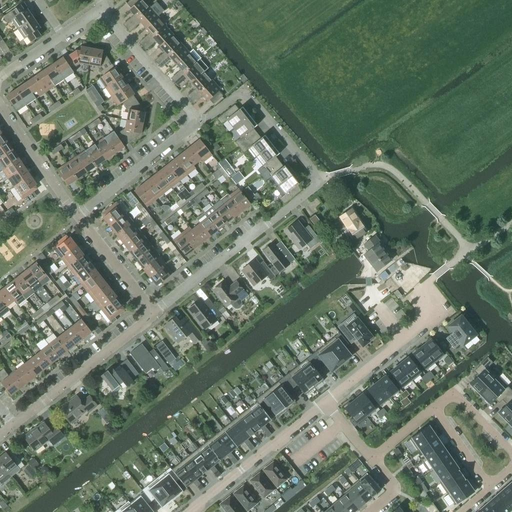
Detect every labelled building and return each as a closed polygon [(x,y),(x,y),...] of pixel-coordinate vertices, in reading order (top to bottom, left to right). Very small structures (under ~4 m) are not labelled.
[(133,16),(122,26),(125,30),(149,8),(141,0),(140,0),(139,1),(138,0),(130,0),(126,5),(130,9),(128,11),(133,16)] [(149,8),(125,30),(129,34),(140,24),(144,29),(157,17),(163,12),(161,13),(155,6),(157,5),(155,3),(149,8)] [(23,5),(3,18),(7,24),(11,21),(17,30),(33,20),(26,10),(25,11),(21,6),(23,5)] [(149,34),(138,44),(141,48),(165,27),(166,27),(165,26),(157,17),(144,29),(149,34)] [(33,20),(17,30),(24,40),(26,38),(30,44),(40,37),(36,31),(39,29),(33,20)] [(165,27),(141,48),(145,51),(155,43),(159,48),(172,36),(165,27)] [(164,53),(154,62),(157,66),(180,45),(172,36),(159,48),(164,53)] [(2,41),(0,42),(0,49),(3,54),(8,51),(2,41)] [(180,45),(157,66),(161,69),(171,60),(175,66),(188,54),(180,45)] [(64,60),(63,60),(70,71),(71,71),(76,67),(75,65),(77,64),(88,66),(91,50),(80,48),(79,52),(76,52),(64,60)] [(91,50),(88,66),(99,68),(101,70),(99,71),(102,77),(103,77),(114,70),(113,69),(105,57),(101,57),(102,52),(91,50)] [(180,71),(170,80),(173,83),(196,64),(197,63),(202,59),(194,50),(188,54),(175,66),(180,71)] [(63,58),(53,65),(64,81),(73,74),(71,71),(70,71),(63,60),(64,60),(63,58)] [(196,64),(173,83),(177,87),(186,79),(190,84),(204,73),(196,64)] [(53,65),(43,72),(54,87),(64,81),(53,65)] [(102,77),(98,80),(105,89),(121,77),(115,68),(113,69),(114,70),(103,77),(102,77)] [(43,72),(34,78),(45,93),(54,87),(43,72)] [(195,89),(186,98),(189,101),(212,82),(204,73),(190,84),(195,89)] [(121,77),(105,89),(111,98),(127,86),(121,77)] [(34,78),(25,84),(35,100),(45,93),(34,78)] [(212,82),(189,101),(193,105),(202,97),(207,102),(208,101),(212,105),(222,97),(218,92),(220,91),(212,82)] [(25,84),(15,91),(26,106),(35,100),(25,84)] [(127,86),(111,98),(117,107),(121,104),(131,96),(132,97),(133,96),(127,86)] [(15,91),(6,97),(16,113),(26,106),(15,91)] [(131,96),(121,104),(125,109),(127,108),(128,110),(126,121),(142,124),(144,113),(139,112),(140,109),(132,97),(131,96)] [(233,130),(240,124),(249,117),(242,108),(238,111),(234,106),(216,120),(220,126),(226,121),(233,130)] [(238,148),(240,147),(256,134),(252,129),(256,127),(249,117),(240,124),(233,130),(240,138),(234,143),(238,148)] [(116,125),(111,129),(115,135),(115,136),(122,147),(123,146),(135,138),(135,134),(140,135),(142,124),(126,121),(124,132),(122,134),(120,132),(116,125)] [(113,132),(104,139),(114,154),(124,148),(123,146),(122,147),(115,136),(113,132)] [(256,134),(240,147),(238,148),(243,154),(248,149),(255,158),(271,146),(264,136),(260,139),(256,134)] [(104,139),(94,145),(105,161),(114,154),(104,139)] [(200,160),(200,161),(202,163),(211,156),(199,141),(190,148),(200,160)] [(7,143),(0,147),(0,159),(12,151),(7,143)] [(94,145),(84,152),(95,167),(105,161),(94,145)] [(261,177),(279,163),(275,158),(278,155),(271,146),(255,158),(262,167),(256,171),(261,177)] [(182,154),(192,167),(200,161),(200,160),(190,148),(182,154)] [(12,151),(0,159),(0,162),(5,169),(18,160),(12,151)] [(84,152),(75,158),(86,174),(95,167),(84,152)] [(192,167),(182,154),(174,160),(187,176),(195,170),(192,167)] [(75,158),(66,165),(76,180),(86,174),(75,158)] [(220,162),(217,164),(221,168),(223,171),(229,167),(230,166),(224,159),(220,163),(220,162)] [(18,160),(5,169),(2,171),(7,179),(10,177),(24,168),(18,160)] [(187,176),(174,160),(166,166),(179,182),(187,176)] [(278,186),(293,174),(286,165),(282,167),(279,163),(261,177),(265,182),(271,177),(278,186)] [(66,165),(56,171),(67,187),(76,180),(66,165)] [(179,182),(166,166),(158,173),(171,188),(179,182)] [(13,188),(30,177),(24,168),(10,177),(7,179),(13,188)] [(171,188),(158,173),(150,179),(162,195),(171,188)] [(293,174),(278,186),(285,195),(279,200),(283,205),(301,191),(297,186),(301,183),(293,174)] [(30,177),(13,188),(22,200),(33,192),(31,189),(36,186),(30,177)] [(162,195),(150,179),(142,185),(154,201),(162,195)] [(154,201),(142,185),(133,192),(146,208),(154,201)] [(229,197),(241,212),(250,205),(238,190),(229,197)] [(135,206),(139,204),(130,192),(125,196),(134,208),(135,207),(135,206)] [(219,201),(233,219),(241,212),(229,197),(227,195),(219,201)] [(233,219),(219,201),(211,207),(225,225),(233,219)] [(109,227),(125,215),(116,203),(105,212),(107,215),(102,219),(109,227)] [(225,225),(211,207),(203,214),(217,231),(225,225)] [(340,219),(352,237),(349,239),(352,242),(366,233),(359,222),(358,222),(351,212),(340,219)] [(195,220),(199,225),(209,238),(217,231),(203,214),(195,220)] [(116,236),(132,223),(125,215),(109,227),(116,236)] [(312,219),(309,222),(318,234),(323,230),(313,218),(312,219)] [(309,250),(320,242),(308,226),(303,230),(297,222),(284,232),(298,250),(305,245),(309,250)] [(122,244),(138,232),(132,223),(116,236),(122,244)] [(209,238),(199,225),(191,231),(201,244),(209,238)] [(189,228),(181,234),(183,237),(193,250),(201,244),(191,231),(189,228)] [(129,253),(145,240),(138,232),(122,244),(129,253)] [(193,250),(183,237),(181,234),(172,241),(184,257),(193,250)] [(380,248),(377,245),(380,242),(375,236),(372,238),(363,245),(368,251),(363,255),(366,259),(371,266),(372,266),(377,272),(390,262),(385,256),(386,255),(380,248)] [(60,259),(76,247),(69,238),(64,242),(62,239),(51,248),(60,259)] [(136,261),(152,249),(145,240),(129,253),(136,261)] [(289,265),(294,260),(286,250),(280,255),(272,244),(262,252),(273,266),(277,263),(283,270),(289,265)] [(67,268),(83,255),(76,247),(60,259),(67,268)] [(142,270),(158,257),(152,249),(136,261),(142,270)] [(40,262),(45,259),(41,254),(36,257),(40,262)] [(83,255),(67,268),(74,276),(89,264),(83,255)] [(149,278),(165,266),(164,266),(165,265),(158,257),(142,270),(149,278)] [(270,281),(275,277),(266,267),(261,270),(254,261),(241,271),(254,286),(266,277),(270,281)] [(36,263),(28,270),(38,283),(42,287),(50,281),(46,276),(36,263)] [(89,264),(74,276),(80,285),(96,272),(89,264)] [(165,266),(149,278),(156,287),(172,275),(165,266)] [(28,270),(20,276),(33,294),(42,287),(38,283),(28,270)] [(87,293),(103,281),(96,272),(80,285),(87,293)] [(384,272),(379,276),(382,281),(388,276),(384,272)] [(20,276),(12,282),(22,295),(25,300),(33,294),(20,276)] [(94,302),(109,289),(103,281),(87,293),(94,302)] [(12,282),(4,289),(14,302),(17,306),(25,300),(22,295),(12,282)] [(62,285),(59,288),(63,293),(66,290),(65,289),(69,286),(66,282),(62,285)] [(225,308),(230,304),(232,307),(234,309),(236,309),(238,308),(240,306),(240,303),(239,301),(246,296),(236,283),(229,288),(224,282),(212,291),(225,308)] [(4,289),(0,291),(0,300),(6,308),(6,307),(14,302),(4,289)] [(100,310),(116,298),(109,289),(94,302),(100,310)] [(398,299),(401,296),(397,291),(393,293),(398,299)] [(112,324),(116,321),(114,318),(120,313),(118,310),(123,307),(116,298),(100,310),(112,324)] [(0,300),(0,316),(1,318),(9,311),(6,307),(6,308),(0,300)] [(217,321),(220,315),(213,306),(208,310),(201,300),(187,311),(203,331),(217,321)] [(462,346),(476,335),(461,317),(448,327),(452,333),(454,336),(447,342),(453,349),(461,344),(462,346)] [(194,344),(201,339),(185,318),(178,323),(175,318),(164,327),(177,344),(188,336),(194,344)] [(343,323),(337,327),(347,340),(352,336),(356,341),(357,340),(362,347),(368,342),(367,340),(371,337),(366,331),(368,330),(363,324),(361,325),(356,319),(347,327),(343,323)] [(73,327),(83,340),(91,333),(81,320),(73,327)] [(64,333),(75,346),(83,340),(73,327),(64,333)] [(56,339),(67,352),(75,346),(64,333),(56,339)] [(339,333),(325,344),(341,364),(350,357),(343,348),(348,345),(339,333)] [(48,346),(59,359),(67,352),(56,339),(48,346)] [(426,344),(422,348),(434,363),(444,356),(431,340),(429,339),(424,343),(426,344)] [(162,341),(155,346),(169,363),(175,358),(162,341)] [(325,344),(311,356),(320,367),(325,363),(331,371),(341,364),(325,344)] [(163,373),(168,369),(160,359),(156,363),(141,345),(129,354),(145,374),(152,369),(155,372),(159,368),(163,373)] [(40,352),(51,365),(59,359),(48,346),(40,352)] [(425,371),(434,363),(422,348),(418,351),(416,349),(411,353),(413,355),(412,355),(425,371)] [(32,358),(43,371),(51,365),(40,352),(32,358)] [(311,356),(297,367),(314,388),(323,381),(315,371),(320,367),(311,356)] [(448,357),(443,360),(448,366),(452,363),(448,357)] [(24,365),(35,377),(43,371),(32,358),(24,365)] [(399,366),(412,382),(421,374),(408,358),(399,366)] [(469,385),(479,395),(497,377),(488,368),(492,363),(487,358),(473,372),(477,376),(469,385)] [(16,371),(26,384),(35,377),(24,365),(16,371)] [(412,382),(399,366),(390,373),(402,389),(412,382)] [(297,367),(283,378),(292,389),(297,385),(305,396),(314,388),(297,367)] [(134,369),(127,375),(121,368),(115,373),(111,368),(100,377),(114,393),(120,389),(122,391),(133,382),(131,380),(138,375),(134,369)] [(8,377),(9,377),(3,369),(0,371),(0,383),(10,397),(18,390),(8,377)] [(16,371),(9,377),(8,377),(18,390),(26,384),(16,371)] [(425,375),(430,381),(434,377),(429,371),(425,375)] [(430,381),(425,375),(421,378),(425,384),(430,381)] [(376,384),(389,400),(398,392),(386,376),(376,384)] [(497,377),(479,395),(489,405),(498,397),(502,401),(511,392),(497,377)] [(283,378),(269,389),(286,410),(295,403),(287,393),(292,389),(283,378)] [(380,407),(389,400),(376,384),(367,391),(380,407)] [(269,389),(255,400),(257,402),(257,403),(264,411),(269,408),(277,418),(286,410),(269,389)] [(511,392),(502,401),(506,405),(497,413),(507,424),(511,419),(511,392)] [(363,394),(354,402),(366,418),(376,410),(363,394)] [(88,413),(96,406),(89,397),(81,403),(76,397),(70,402),(70,403),(59,411),(70,424),(71,423),(71,424),(77,420),(76,419),(86,411),(88,413)] [(354,428),(366,418),(354,402),(350,405),(348,403),(343,407),(344,409),(352,419),(349,422),(354,428)] [(257,403),(248,410),(262,427),(264,426),(270,421),(271,421),(264,411),(257,403)] [(248,410),(239,416),(253,434),(260,429),(262,427),(248,410)] [(239,416),(231,423),(245,441),(247,439),(253,434),(239,416)] [(231,423),(222,430),(236,447),(243,442),(245,441),(231,423)] [(53,446),(64,438),(55,426),(49,431),(43,424),(24,438),(34,451),(49,440),(53,446)] [(419,449),(436,438),(428,427),(409,440),(417,451),(419,450),(419,449)] [(222,430),(214,436),(228,454),(230,453),(236,447),(222,430)] [(214,436),(205,443),(219,461),(226,456),(228,454),(214,436)] [(419,450),(425,458),(425,459),(442,447),(436,438),(419,449),(419,450)] [(205,443),(197,450),(211,468),(213,466),(219,461),(205,443)] [(425,459),(425,458),(421,461),(429,473),(433,471),(450,459),(442,447),(425,459)] [(397,448),(392,452),(397,459),(402,455),(397,448)] [(197,450),(188,456),(203,474),(209,469),(211,468),(197,450)] [(0,457),(0,485),(24,467),(14,454),(9,458),(6,453),(0,457)] [(188,456),(180,463),(194,481),(196,479),(203,474),(188,456)] [(441,483),(459,471),(450,459),(433,471),(441,482),(441,483)] [(277,488),(287,480),(273,462),(262,470),(277,488)] [(180,463),(171,470),(179,480),(186,488),(192,482),(194,481),(180,463)] [(169,468),(155,479),(173,501),(182,494),(174,484),(179,480),(171,470),(169,468)] [(465,481),(459,471),(441,483),(441,482),(439,483),(446,494),(465,481)] [(263,499),(273,491),(259,473),(249,481),(263,499)] [(360,482),(374,499),(382,492),(368,476),(360,482)] [(155,479),(141,491),(143,493),(151,502),(155,498),(163,508),(168,505),(173,501),(155,479)] [(351,486),(351,487),(366,505),(367,505),(374,499),(360,482),(358,480),(358,481),(351,486)] [(465,481),(446,494),(454,506),(474,493),(465,481)] [(247,511),(257,504),(243,486),(240,489),(233,494),(240,503),(247,511)] [(296,486),(291,490),(294,495),(300,491),(296,486)] [(506,487),(497,495),(510,511),(511,509),(511,491),(511,490),(507,486),(506,487)] [(351,487),(343,493),(344,495),(345,495),(359,511),(360,511),(366,505),(351,487)] [(129,503),(129,504),(135,511),(150,511),(146,506),(151,502),(143,493),(129,503)] [(338,501),(337,501),(346,511),(358,511),(359,511),(345,495),(344,495),(338,501)] [(491,499),(486,503),(487,504),(486,505),(491,511),(509,511),(510,511),(497,495),(492,500),(491,499)] [(224,511),(241,511),(240,510),(229,497),(219,505),(224,511)] [(330,507),(334,511),(346,511),(337,501),(330,507)] [(127,502),(114,511),(135,511),(129,504),(127,502)]
